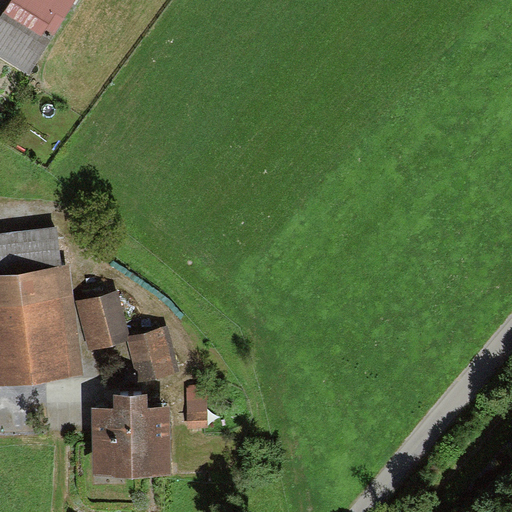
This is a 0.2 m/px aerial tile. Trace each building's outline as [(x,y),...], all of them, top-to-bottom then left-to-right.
[(72,0),(4,0),(3,2),(0,6),(0,51),(26,69),(72,0)] [(0,378),(82,369),(68,261),(59,262),(55,228),(0,235),(0,378)] [(117,289),(78,299),(90,345),(129,334),(117,289)] [(164,327),(133,334),(143,375),(174,367),(164,327)] [(207,426),(211,403),(191,399),(187,422),(207,426)] [(170,467),(167,400),(125,401),(96,402),(97,468),(170,467)]
